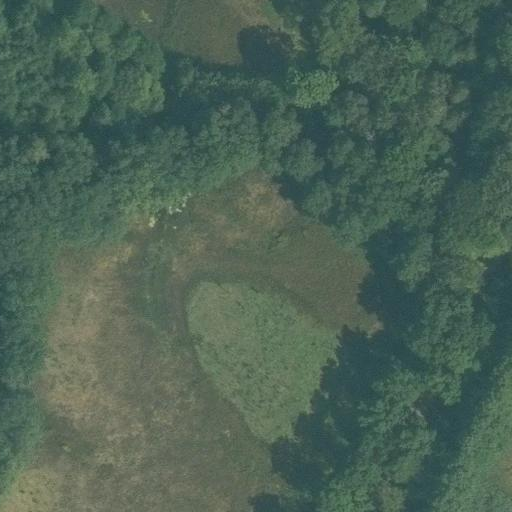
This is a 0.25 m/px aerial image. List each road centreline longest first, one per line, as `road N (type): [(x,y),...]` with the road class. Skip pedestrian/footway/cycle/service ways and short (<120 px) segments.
road 1 (track): [(0,171),(304,89),(511,163)]
road 2 (track): [(370,511),(511,235)]
